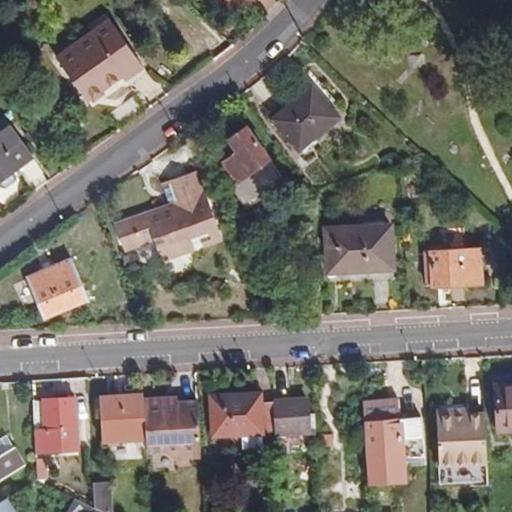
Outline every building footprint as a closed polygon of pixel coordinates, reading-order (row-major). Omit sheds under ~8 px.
[(59,65),(86,103),(140,64),(113,26),(111,27),(105,19),(91,30),(97,38),(59,65)] [(271,119),(297,151),(338,117),(311,85),(271,119)] [(108,114),(120,130),(145,111),(133,95),(108,114)] [(0,132),(0,181),(34,157),(10,124),(0,132)] [(245,209),(285,181),(247,126),(228,140),(237,152),(222,163),(236,182),(229,186),(245,209)] [(221,238),(197,169),(161,182),(169,203),(172,212),(162,215),(160,207),(114,222),(124,249),(153,238),(160,259),(221,238)] [(226,214),(212,175),(207,177),(221,215),(226,214)] [(169,203),(160,207),(162,215),(172,212),(169,203)] [(324,227),(327,273),(393,269),(390,224),(324,227)] [(481,286),(479,247),(429,251),(430,268),(425,268),(426,285),(431,285),(432,289),(481,286)] [(25,278),(43,321),(89,301),(71,259),(25,278)] [(511,429),(511,383),(493,384),(495,430),(511,429)] [(209,395),(210,436),(241,435),(262,435),(274,434),(273,404),(260,404),(260,392),(209,395)] [(99,417),(100,441),(144,438),(142,399),(142,394),(98,397),(99,408),(93,408),(93,418),(99,417)] [(142,399),(145,452),(159,451),(169,459),(201,457),(198,402),(178,403),(165,404),(165,397),(142,399)] [(74,398),(32,400),(34,452),(77,450),(74,398)] [(274,434),(274,438),(275,451),(302,449),(301,437),(309,437),(308,413),(307,404),(291,405),(291,399),(273,401),(273,404),(274,434)] [(362,403),(366,484),(406,481),(405,458),(422,457),(420,417),(399,418),(398,401),(362,403)] [(436,411),(439,466),(486,463),(483,414),(455,415),(455,410),(436,411)] [(0,455),(15,446),(8,435),(0,439),(0,455)] [(262,449),(262,435),(241,435),(241,449),(262,449)] [(0,478),(25,464),(15,446),(0,455),(0,478)] [(44,460),(35,461),(36,480),(45,480),(44,460)] [(439,466),(440,483),(487,481),(486,463),(439,466)] [(91,484),(93,509),(98,511),(109,511),(108,484),(91,484)] [(322,499),(332,499),(332,488),(323,488),(322,499)] [(10,511),(3,500),(0,501),(0,511),(10,511)]
